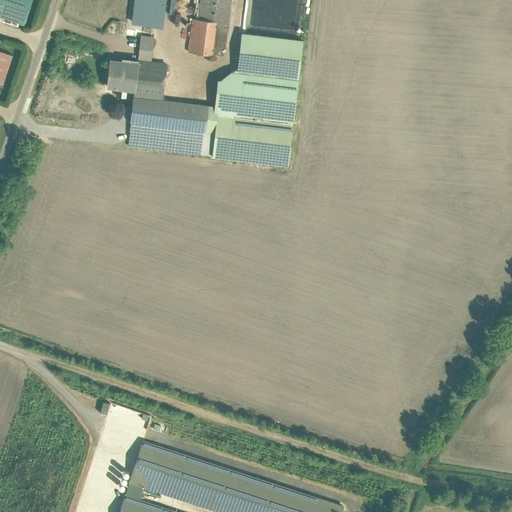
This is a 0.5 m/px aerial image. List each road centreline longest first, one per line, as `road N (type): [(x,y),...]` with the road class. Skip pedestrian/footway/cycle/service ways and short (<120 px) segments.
road 1 (track): [(13,349),(413,480),(511,495)]
road 2 (unclassified): [(56,0),(0,165)]
